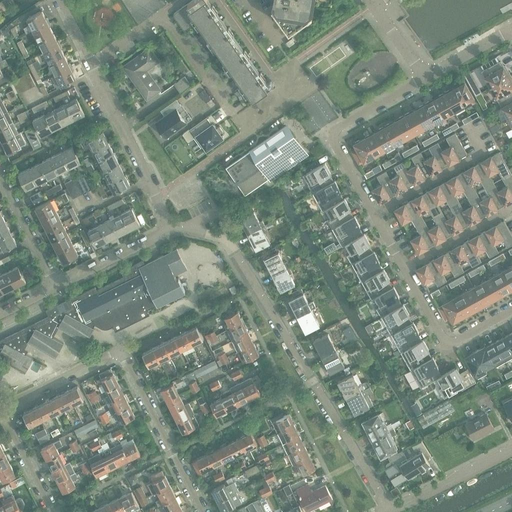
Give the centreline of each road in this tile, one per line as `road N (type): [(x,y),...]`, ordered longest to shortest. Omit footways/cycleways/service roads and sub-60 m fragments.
road 1 (residential): [(203,511),(119,349),(1,406),(52,511)]
road 2 (residential): [(390,511),(226,240),(171,228)]
road 3 (residential): [(334,128),(331,137),(447,343),(511,308)]
road 4 (residential): [(92,63),(162,14),(248,130)]
road 5 (residential): [(171,228),(92,63)]
road 6 (residential): [(391,511),(511,451)]
road 7 (residential): [(54,284),(171,228)]
road 8 (residential): [(54,284),(0,172)]
